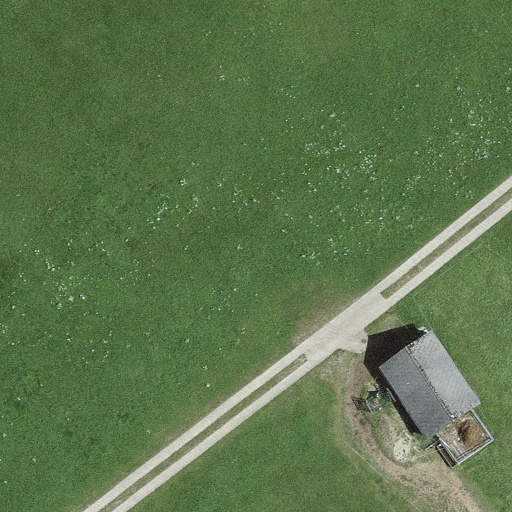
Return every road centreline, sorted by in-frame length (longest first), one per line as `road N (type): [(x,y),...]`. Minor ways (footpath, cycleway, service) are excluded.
road 1 (track): [(58,511),(298,300),(472,255),(511,216)]
road 2 (track): [(298,300),(370,485),(418,511)]
